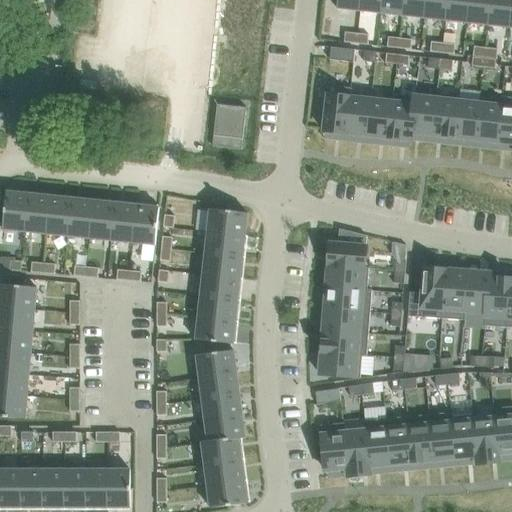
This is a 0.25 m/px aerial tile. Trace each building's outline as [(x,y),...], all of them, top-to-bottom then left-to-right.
[(194,105),(233,7),(216,0),(116,0),(103,32),(125,41),(113,72),(194,105)] [(360,0),(338,0),(337,9),(359,11),(360,0)] [(381,0),(360,0),(359,11),(380,13),(381,0)] [(403,0),(381,0),(380,13),(402,16),(403,0)] [(403,0),(402,16),(424,18),(425,0),(403,0)] [(447,0),(425,0),(424,18),(445,21),(447,0)] [(447,0),(445,21),(467,23),(469,0),(447,0)] [(491,0),(469,0),(467,23),(488,25),(491,0)] [(511,0),(491,0),(488,25),(510,28),(511,9),(511,0)] [(344,42),(356,44),(357,35),(357,33),(345,32),(344,42)] [(369,35),(357,33),(357,35),(356,44),(368,45),(369,35)] [(399,48),(400,38),(388,37),(387,47),(399,48)] [(400,38),(399,48),(411,50),(412,39),(400,38)] [(431,42),(430,52),(442,53),(443,43),(431,42)] [(443,43),(442,53),(454,54),(455,44),(443,43)] [(474,46),(473,56),(485,58),(486,48),(474,46)] [(355,50),(331,47),(330,60),(354,62),(355,50)] [(497,59),(498,49),(486,48),(485,58),(497,59)] [(376,52),(364,51),(363,61),(375,62),(376,52)] [(385,63),(397,65),(398,54),(386,53),(385,63)] [(398,54),(397,65),(409,66),(410,56),(398,54)] [(473,56),(472,67),(483,68),(485,58),(473,56)] [(428,68),(440,69),(441,59),(429,58),(428,68)] [(485,58),(483,68),(495,69),(497,59),(485,58)] [(452,71),(453,60),(441,59),(440,69),(452,71)] [(349,97),(351,98),(352,88),(328,85),(323,131),(345,133),(349,97)] [(437,99),(433,135),(454,137),(458,101),(459,102),(459,97),(436,94),(436,99),(437,99)] [(345,133),(367,135),(371,100),(351,98),(349,97),(345,133)] [(412,132),(433,135),(437,99),(436,99),(414,97),(413,105),(415,105),(412,132)] [(496,142),(511,143),(511,97),(501,97),(500,106),(496,142)] [(367,135),(389,138),(393,102),(371,100),(367,135)] [(454,137),(475,139),(479,104),(459,102),(458,101),(454,137)] [(393,102),(389,138),(411,140),(412,132),(415,105),(413,105),(393,102)] [(218,104),(214,146),(243,149),(247,107),(218,104)] [(500,106),(479,104),(475,139),(496,142),(500,106)] [(25,232),(29,194),(7,192),(3,230),(25,232)] [(50,196),(29,194),(25,232),(46,234),(50,196)] [(50,196),(46,234),(68,236),(72,199),(50,196)] [(90,239),(94,201),(72,199),(68,236),(90,239)] [(112,241),(116,203),(94,201),(90,239),(112,241)] [(116,203),(112,241),(133,243),(137,205),(116,203)] [(137,205),(133,243),(155,246),(159,208),(137,205)] [(208,231),(246,235),(248,214),(239,213),(229,211),(210,209),(208,231)] [(165,215),(164,227),(174,228),(175,216),(165,215)] [(330,243),(329,265),(364,268),(366,246),(367,236),(339,229),(338,244),(330,243)] [(243,257),(246,235),(208,231),(205,253),(243,257)] [(163,237),(162,249),(172,250),(173,238),(163,237)] [(172,250),(162,249),(160,261),(170,262),(172,250)] [(243,257),(205,253),(203,275),(241,279),(243,257)] [(396,259),(395,271),(405,272),(406,260),(396,259)] [(22,262),(10,260),(9,270),(9,271),(22,272),(22,262)] [(32,262),(31,272),(43,274),(44,263),(32,262)] [(44,263),(43,274),(55,275),(56,265),(44,263)] [(329,265),(327,287),(367,290),(369,268),(364,268),(329,265)] [(75,266),(74,276),(86,277),(87,267),(75,266)] [(86,277),(98,278),(99,268),(87,267),(86,277)] [(410,292),(408,316),(442,319),(446,270),(424,268),(422,293),(410,292)] [(117,280),(129,281),(130,271),(118,270),(117,280)] [(169,271),(159,270),(158,282),(159,282),(168,283),(169,271)] [(446,270),(442,319),(465,320),(466,311),(465,311),(468,272),(446,270)] [(129,281),(141,282),(142,272),(130,271),(129,281)] [(395,271),(394,283),(404,284),(405,272),(395,271)] [(468,272),(465,311),(466,311),(486,312),(487,312),(490,277),(490,273),(468,272)] [(239,301),(241,279),(203,275),(201,297),(239,301)] [(486,312),(484,326),(507,328),(511,279),(490,277),(487,312),(486,312)] [(0,306),(35,310),(37,288),(22,287),(0,284),(0,306)] [(327,287),(325,309),(370,312),(372,290),(367,290),(327,287)] [(236,322),(239,301),(201,297),(198,318),(236,322)] [(70,301),(70,313),(80,313),(80,301),(70,301)] [(393,302),(392,314),(402,315),(403,303),(393,302)] [(157,303),(157,315),(167,315),(167,303),(157,303)] [(35,310),(0,306),(0,328),(33,332),(35,310)] [(325,309),(323,330),(369,334),(370,312),(325,309)] [(80,325),(80,313),(70,313),(70,325),(80,325)] [(392,314),(391,326),(401,327),(402,315),(392,314)] [(157,315),(157,327),(167,327),(167,315),(157,315)] [(234,344),(236,322),(198,318),(196,340),(208,342),(232,344),(234,344)] [(0,350),(31,354),(33,332),(0,328),(0,350)] [(323,330),(322,352),(362,355),(362,356),(367,356),(369,334),(323,330)] [(167,340),(157,340),(157,352),(167,352),(167,340)] [(197,356),(199,378),(237,373),(234,351),(231,351),(232,344),(208,342),(207,354),(197,356)] [(70,344),(70,357),(80,357),(80,344),(70,344)] [(395,346),(394,358),(405,359),(405,354),(405,347),(395,346)] [(31,354),(0,350),(0,372),(29,375),(31,354)] [(322,352),(320,374),(360,378),(362,356),(362,355),(322,352)] [(404,371),(404,373),(416,371),(417,354),(405,354),(405,359),(404,371)] [(471,356),(470,366),(483,367),(483,356),(471,356)] [(483,356),(483,367),(495,367),(495,357),(483,356)] [(80,369),(80,357),(70,357),(70,369),(80,369)] [(452,357),(440,359),(441,369),(453,367),(452,357)] [(394,358),(394,370),(404,371),(405,359),(394,358)] [(0,372),(0,394),(28,397),(29,375),(0,372)] [(240,395),(237,373),(199,378),(202,399),(240,395)] [(459,373),(447,375),(448,385),(460,383),(459,373)] [(480,373),(479,383),(492,383),(492,373),(480,373)] [(447,375),(435,376),(436,386),(448,385),(447,375)] [(416,378),(404,379),(405,389),(417,388),(416,378)] [(404,379),(392,381),(393,391),(405,389),(404,379)] [(373,383),(361,385),(362,395),(374,393),(373,383)] [(361,385),(349,387),(350,397),(362,395),(361,385)] [(70,388),(70,400),(80,400),(80,388),(70,388)] [(339,389),(316,392),(318,405),(341,401),(339,389)] [(157,404),(167,403),(167,391),(157,391),(157,404)] [(0,394),(0,416),(11,418),(26,419),(28,397),(0,394)] [(205,421),(243,416),(240,395),(202,399),(205,421)] [(80,412),(80,400),(70,400),(70,412),(80,412)] [(167,416),(167,403),(157,404),(157,416),(167,416)] [(511,406),(493,408),(494,418),(496,418),(499,454),(511,452),(511,406)] [(452,412),(429,415),(434,460),(455,458),(451,417),(452,417),(452,412)] [(429,415),(408,417),(412,462),(434,460),(429,415)] [(452,417),(451,417),(455,458),(476,456),(472,420),(474,420),(474,415),(452,417)] [(246,438),(243,416),(205,421),(208,441),(208,442),(240,438),(240,439),(246,438)] [(408,417),(387,419),(391,464),(412,462),(408,417)] [(474,420),(472,420),(476,456),(477,464),(500,462),(499,454),(496,418),(494,418),(474,420)] [(387,419),(364,421),(365,431),(367,430),(370,466),(391,464),(387,419)] [(344,423),(321,425),(325,471),(347,469),(343,433),(345,432),(344,423)] [(0,436),(12,436),(12,426),(0,426),(0,436)] [(345,432),(343,433),(347,469),(348,476),(371,474),(370,466),(367,430),(365,431),(345,432)] [(34,432),(22,432),(22,442),(34,442),(34,432)] [(53,442),(65,442),(65,432),(53,432),(53,442)] [(65,432),(65,442),(77,442),(77,432),(65,432)] [(96,442),(108,442),(108,432),(96,432),(96,442)] [(120,432),(108,432),(108,442),(120,442),(120,433),(120,432)] [(157,435),(157,447),(167,447),(167,435),(157,435)] [(243,460),(240,439),(240,438),(208,442),(208,441),(202,442),(205,465),(243,460)] [(167,459),(167,447),(157,447),(157,459),(167,459)] [(243,460),(205,465),(207,487),(245,482),(243,460)] [(0,468),(0,507),(22,508),(22,469),(0,468)] [(22,508),(43,508),(43,469),(22,469),(22,508)] [(43,469),(43,508),(65,508),(65,469),(43,469)] [(65,508),(86,508),(86,469),(65,469),(65,508)] [(108,469),(86,469),(86,508),(108,508),(108,469)] [(130,469),(108,469),(108,508),(130,508),(130,469)] [(157,479),(157,491),(167,491),(167,479),(157,479)] [(248,503),(245,482),(207,487),(210,508),(248,503)] [(167,491),(157,491),(157,503),(167,503),(167,491)]
